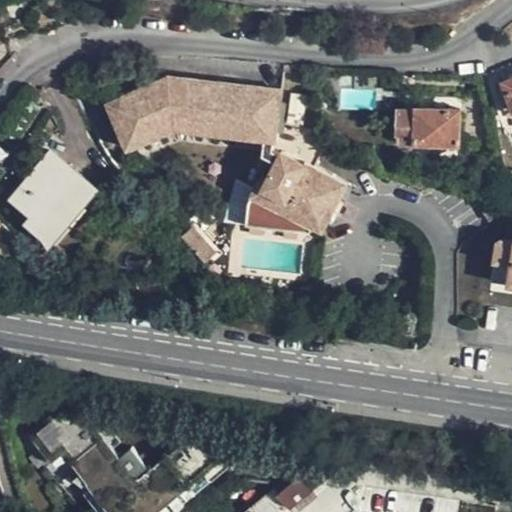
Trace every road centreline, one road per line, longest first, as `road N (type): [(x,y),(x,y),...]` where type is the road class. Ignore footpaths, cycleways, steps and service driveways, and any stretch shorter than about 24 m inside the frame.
road 1 (residential): [(0,91),(18,65),(67,39),(130,30),(394,59),(478,34),(511,4)]
road 2 (secondary): [(0,331),(511,407)]
